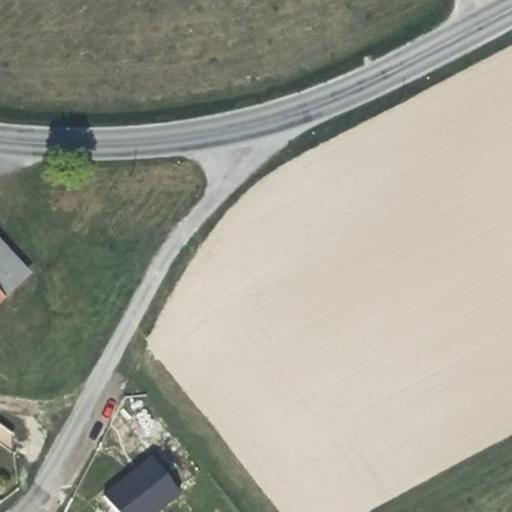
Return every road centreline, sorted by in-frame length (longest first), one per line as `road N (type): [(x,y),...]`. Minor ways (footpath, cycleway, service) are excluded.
road 1 (residential): [(16,511),(47,486),(155,261),(223,182),(243,127)]
road 2 (secondary): [(243,127),(338,100),(511,9)]
road 3 (secondary): [(0,136),(130,144),(243,127)]
road 4 (unknown): [(0,212),(118,338)]
